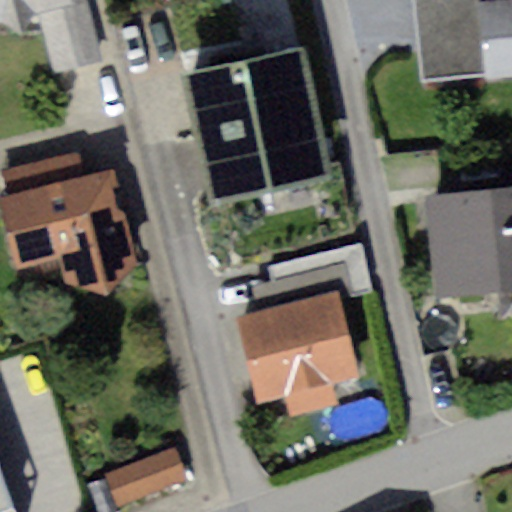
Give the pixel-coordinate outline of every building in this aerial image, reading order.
[(72,0),(0,0),(0,21),(39,11),(56,71),(100,59),(83,0),(72,0)] [(467,0),(412,0),(420,90),(475,85),(467,0)] [(511,0),(496,0),(504,79),(511,78),(511,0)] [(306,56),(194,81),(222,211),(335,186),(306,56)] [(117,180),(1,208),(18,280),(69,268),(76,297),(102,305),(139,272),(117,180)] [(511,194),(430,203),(441,308),(511,300),(511,194)] [(342,299),(238,328),(262,413),(366,384),(342,299)] [(181,454),(114,479),(124,508),(192,484),(181,454)] [(0,483),(0,511),(3,511),(10,510),(0,483)]
